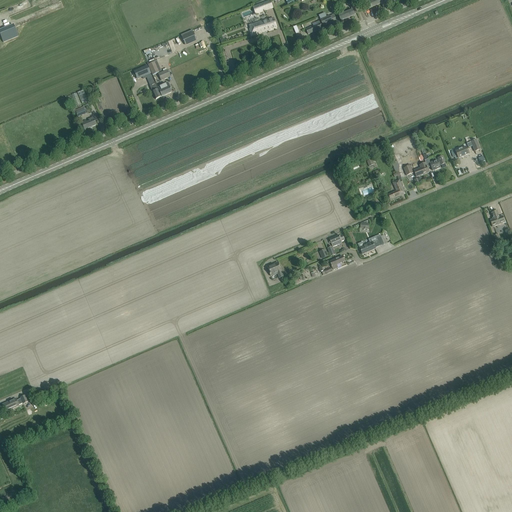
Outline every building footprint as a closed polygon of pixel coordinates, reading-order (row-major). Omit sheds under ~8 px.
[(371,8),(382,4),(379,0),(375,0),(369,3),(368,0),(362,0),(364,4),(366,10),(369,8),(369,7),(371,6),(371,8)] [(268,3),(254,8),(256,15),(271,9),(268,3)] [(341,21),(354,16),(352,11),(339,16),(341,21)] [(320,20),(323,25),(332,22),(330,16),(320,20)] [(270,29),(276,27),(274,19),(268,20),(267,19),(248,26),(251,36),(271,30),(270,29)] [(322,29),(320,24),(320,22),(317,23),(318,25),(306,30),(308,35),(322,29)] [(14,25),(0,30),(0,34),(3,43),(18,36),(14,25)] [(196,40),(194,34),(183,38),(185,45),(196,40)] [(153,76),(162,71),(157,60),(147,64),(153,76)] [(149,71),(147,64),(134,70),(136,76),(149,71)] [(171,77),(168,70),(158,74),(161,81),(171,77)] [(162,97),(158,88),(156,83),(150,86),(156,100),(162,97)] [(170,87),(168,83),(158,88),(162,97),(172,93),(170,87)] [(83,90),(78,93),(82,104),(88,102),(87,98),(83,90)] [(77,93),(71,95),(76,107),(82,105),(77,93)] [(96,125),(95,120),(93,117),(88,119),(89,122),(87,123),(86,121),(82,123),(85,130),(96,125)] [(481,149),(477,140),(471,142),(475,152),(481,149)] [(469,154),(466,147),(455,151),(457,156),(458,159),(469,154)] [(441,166),(445,164),(443,157),(438,158),(439,161),(438,161),(437,160),(430,163),(428,159),(425,161),(428,168),(431,167),(433,171),(440,168),(439,165),(440,165),(441,166)] [(486,164),(483,157),(474,160),(477,168),(486,164)] [(396,162),(392,163),(397,174),(394,175),(395,178),(397,177),(399,181),(399,182),(403,181),(400,175),(399,173),(399,166),(397,161),(396,162)] [(429,172),(426,163),(420,165),(421,168),(414,171),(416,177),(418,176),(418,177),(429,172)] [(404,169),(407,176),(413,174),(410,166),(404,169)] [(491,186),(496,184),(490,171),(485,173),(491,186)] [(390,200),(405,194),(399,182),(399,181),(393,183),(397,191),(388,195),(390,200)] [(497,211),(492,213),(494,219),(490,221),(492,227),(505,222),(503,216),(499,217),(497,211)] [(333,247),(342,243),(341,241),(345,240),(343,236),(340,237),(339,237),(339,235),(330,239),(332,244),(333,247)] [(369,252),(375,249),(373,243),(360,248),(362,255),(367,252),(369,251),(369,252)] [(336,254),(334,250),(333,251),(332,247),(328,249),(331,257),(336,254)] [(340,263),(345,261),(343,257),(330,262),(333,270),(337,268),(338,269),(342,267),(340,263)] [(283,277),(278,263),(267,267),(271,276),(278,273),(280,278),(283,277)] [(19,405),(23,403),(23,404),(29,402),(26,396),(20,398),(21,399),(17,401),(16,399),(3,405),(6,412),(19,406),(19,405)]
